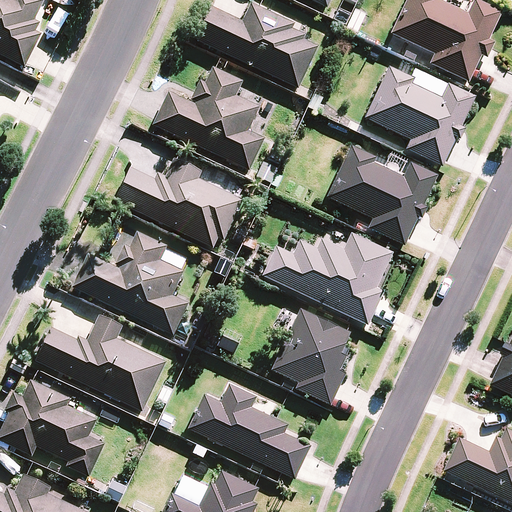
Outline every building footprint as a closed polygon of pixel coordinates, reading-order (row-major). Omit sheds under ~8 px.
[(0,0),(0,60),(22,72),(39,38),(34,35),(39,27),(33,24),(43,4),(38,1),(35,0),(0,0)] [(297,0),(324,12),(330,0),(297,0)] [(436,0),(406,0),(389,38),(432,58),(427,68),(465,86),(478,59),(484,62),(492,46),(485,43),(499,15),(472,2),(465,17),(435,3),(436,0)] [(191,43),(296,92),(316,51),(301,43),(303,39),(290,32),(292,28),(249,7),(240,25),(207,9),(191,43)] [(386,70),(362,122),(408,144),(403,154),(440,171),(473,100),(446,87),(439,102),(409,88),(412,82),(386,70)] [(150,129),(247,175),(263,143),(245,134),(256,111),(233,100),(240,85),(210,71),(203,86),(197,83),(188,104),(193,106),(193,108),(166,95),(150,129)] [(349,150),(325,201),(370,223),(365,232),(402,250),(435,179),(408,166),(401,181),(371,167),(373,162),(349,150)] [(112,206),(211,252),(215,242),(221,245),(241,203),(196,183),(199,176),(171,163),(163,180),(155,176),(152,183),(128,172),(112,206)] [(70,290),(172,338),(187,306),(169,297),(181,274),(158,263),(165,248),(135,234),(127,249),(122,247),(112,267),(118,269),(117,271),(86,256),(70,290)] [(274,250),(260,280),(365,329),(381,295),(374,292),(391,256),(349,236),(341,253),(319,243),(315,252),(297,244),(291,258),(274,250)] [(233,266),(222,261),(206,292),(217,298),(233,266)] [(298,312),(268,374),(295,387),(292,392),(327,409),(342,377),(337,374),(343,360),(337,357),(347,335),(298,312)] [(33,365),(141,416),(164,366),(114,342),(120,330),(97,319),(85,344),(76,339),(74,343),(49,331),(33,365)] [(236,347),(220,340),(212,356),(229,363),(236,347)] [(511,340),(508,349),(505,347),(499,360),(502,362),(489,390),(511,400),(511,340)] [(0,429),(0,445),(30,459),(34,450),(66,465),(64,469),(88,480),(103,448),(86,440),(94,423),(64,409),(68,402),(28,383),(20,400),(11,396),(3,415),(6,416),(0,429)] [(186,433),(292,483),(308,449),(282,436),(286,428),(249,411),(254,400),(226,387),(218,406),(202,399),(186,433)] [(442,476),(511,509),(511,435),(505,432),(500,443),(496,441),(489,457),(458,442),(442,476)] [(161,511),(252,511),(254,507),(249,505),(256,491),(253,489),(219,473),(212,488),(207,485),(196,509),(169,497),(161,511)] [(0,511),(77,511),(46,497),(49,491),(21,478),(13,495),(5,491),(2,497),(0,496),(0,511)]
